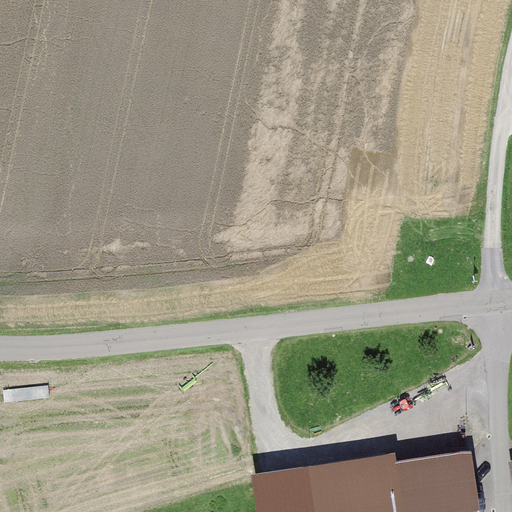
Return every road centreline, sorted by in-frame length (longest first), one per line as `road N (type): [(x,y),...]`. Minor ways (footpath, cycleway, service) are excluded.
road 1 (unclassified): [(0,349),(86,347),(511,301)]
road 2 (track): [(492,303),(491,241),(511,81)]
